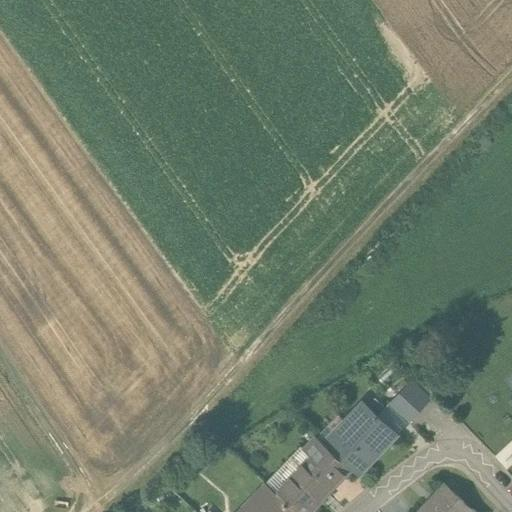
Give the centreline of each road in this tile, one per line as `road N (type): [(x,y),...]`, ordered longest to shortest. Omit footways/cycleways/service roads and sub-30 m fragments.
road 1 (track): [(97,511),(169,455),(511,77)]
road 2 (residential): [(511,501),(472,460),(445,453),(359,511)]
road 3 (track): [(103,507),(0,355)]
